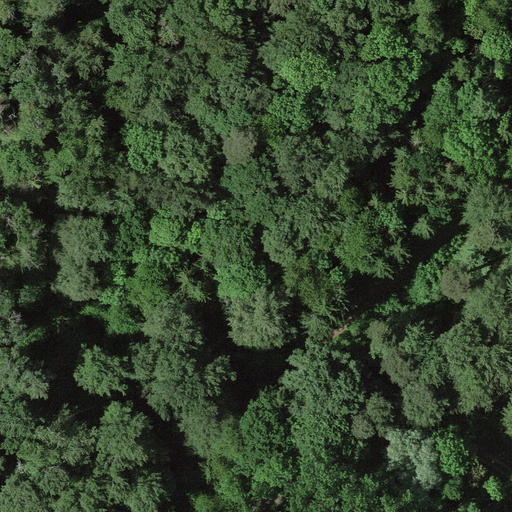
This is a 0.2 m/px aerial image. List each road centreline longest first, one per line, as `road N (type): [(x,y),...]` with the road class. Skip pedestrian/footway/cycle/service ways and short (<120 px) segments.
road 1 (track): [(107,511),(181,440),(277,374),(511,179)]
road 2 (track): [(249,511),(376,448),(414,441),(464,449),(511,480)]
